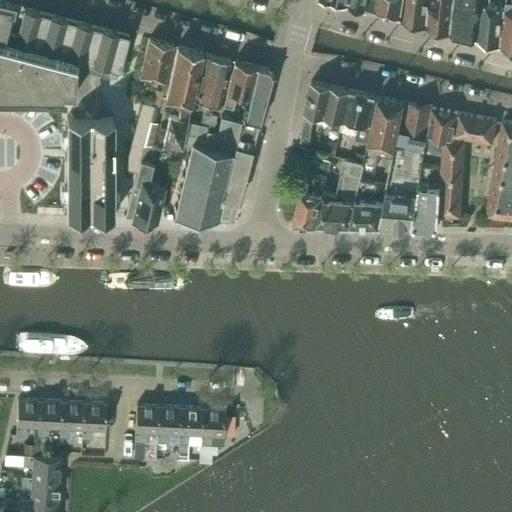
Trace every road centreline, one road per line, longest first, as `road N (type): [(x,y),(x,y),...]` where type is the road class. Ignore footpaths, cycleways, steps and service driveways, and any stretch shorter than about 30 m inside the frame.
road 1 (tertiary): [(258,243),(0,233)]
road 2 (tertiary): [(511,244),(258,243)]
road 3 (residential): [(291,60),(61,0)]
road 4 (residential): [(511,109),(291,60)]
road 5 (residential): [(306,7),(511,59)]
road 6 (residential): [(258,243),(291,60)]
road 7 (residential): [(121,385),(0,380)]
